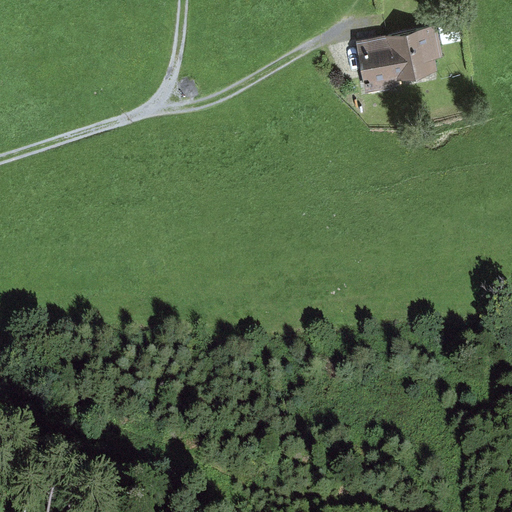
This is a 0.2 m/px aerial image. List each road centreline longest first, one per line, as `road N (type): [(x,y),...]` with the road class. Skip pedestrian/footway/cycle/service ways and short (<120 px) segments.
road 1 (track): [(345,19),(323,41),(200,105),(147,112),(0,157)]
road 2 (track): [(147,112),(175,71),(180,0)]
